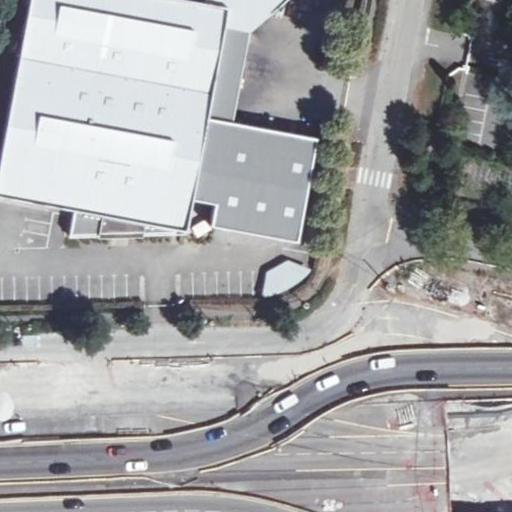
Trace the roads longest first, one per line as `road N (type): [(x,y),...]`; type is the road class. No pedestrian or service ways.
road 1 (trunk): [(0,508),(511,485)]
road 2 (trunk): [(511,433),(0,452)]
road 3 (unclassified): [(372,370),(375,179),(409,0)]
road 4 (secondary): [(372,370),(0,375)]
road 5 (secondary): [(410,511),(415,448),(407,413),(372,370)]
road 6 (secondary): [(511,336),(372,370)]
road 7 (trunk): [(511,369),(372,370)]
